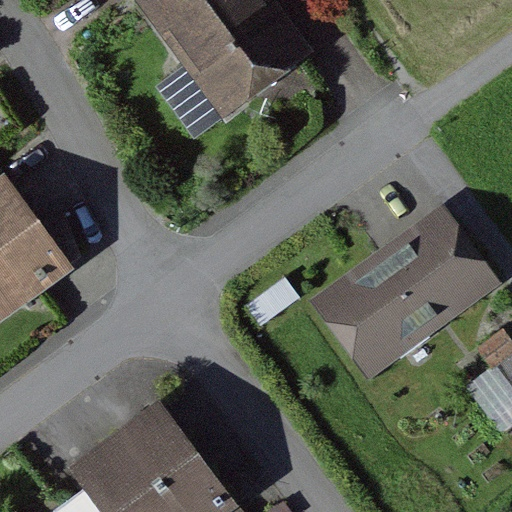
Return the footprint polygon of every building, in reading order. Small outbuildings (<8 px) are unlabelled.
[(134,0),(222,117),(299,60),(254,0),(134,0)] [(0,317),(59,273),(0,193),(0,317)] [(324,311),(375,379),(497,290),(446,221),(324,311)] [(511,353),(473,379),(504,427),(511,421),(511,353)] [(211,511),(147,425),(63,487),(81,511),(211,511)]
